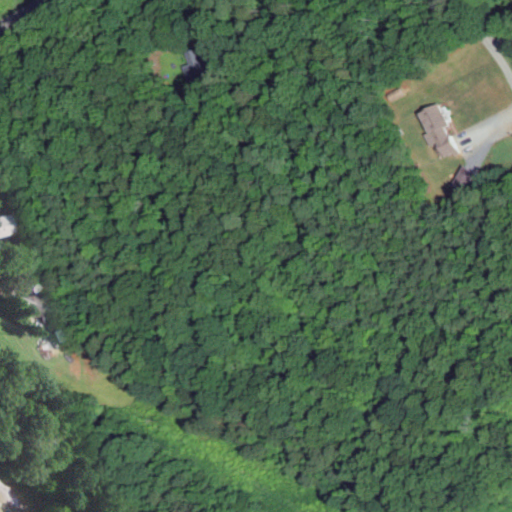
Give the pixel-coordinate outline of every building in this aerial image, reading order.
[(390,91),(401,86),(405,94),(394,99),(390,91)] [(446,154),(439,141),(432,144),(426,132),(431,130),(421,110),(440,101),(451,123),(447,125),(451,133),(452,133),(461,151),(456,154),(454,150),(446,154)] [(465,163),(477,170),(465,191),(452,183),(465,163)] [(0,212),(8,211),(13,232),(0,234),(0,212)] [(44,292),(58,312),(34,315),(19,295),(44,292)]
